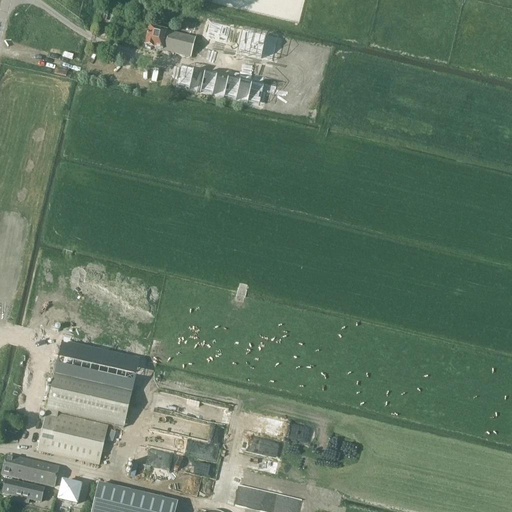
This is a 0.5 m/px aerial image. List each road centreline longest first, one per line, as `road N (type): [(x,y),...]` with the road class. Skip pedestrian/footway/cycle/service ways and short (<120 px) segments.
road 1 (track): [(0,449),(234,511)]
road 2 (unknown): [(16,0),(147,65),(234,76)]
